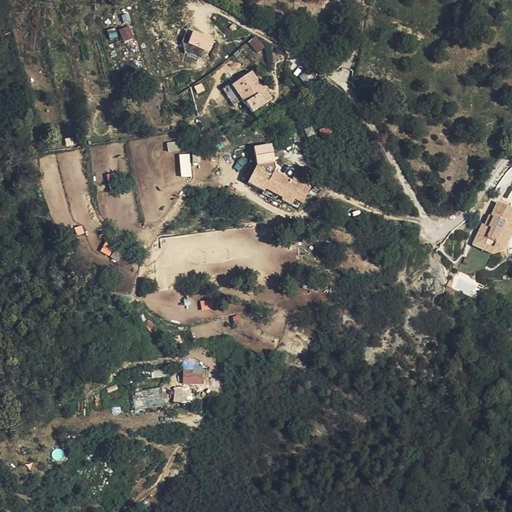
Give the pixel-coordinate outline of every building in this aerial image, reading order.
[(124,42),(134,37),(128,25),(118,29),(124,42)] [(184,51),(205,59),(213,38),(193,29),(184,51)] [(225,87),(237,104),(258,92),(245,75),(225,87)] [(243,113),(264,101),(258,92),(237,104),(243,113)] [(329,125),(319,129),(323,138),(333,134),(329,125)] [(308,136),(315,134),(312,126),(304,129),(308,136)] [(177,141),(167,142),(168,151),(178,151),(177,141)] [(191,176),(190,153),(179,154),(181,177),(191,176)] [(300,210),(308,187),(309,184),(287,176),(285,180),(267,173),(268,169),(265,164),(248,168),(241,189),(259,196),(258,198),(274,205),(278,206),(280,203),(300,210)] [(108,183),(117,181),(115,172),(106,174),(108,183)] [(479,225),(469,243),(480,249),(484,244),(490,247),(489,250),(496,254),(508,231),(506,229),(511,217),(492,207),(486,218),(489,221),(485,228),(481,226),(479,225)] [(83,225),(73,228),(76,236),(86,234),(83,225)] [(100,252),(110,256),(114,245),(104,241),(100,252)] [(480,249),(469,243),(466,249),(489,261),(496,254),(489,250),(490,247),(484,244),(480,249)] [(201,310),(213,309),(212,299),(200,299),(201,310)] [(178,384),(188,385),(190,373),(179,372),(178,384)] [(175,387),(173,401),(187,402),(189,389),(175,387)] [(59,447),(50,453),(55,461),(64,456),(59,447)]
